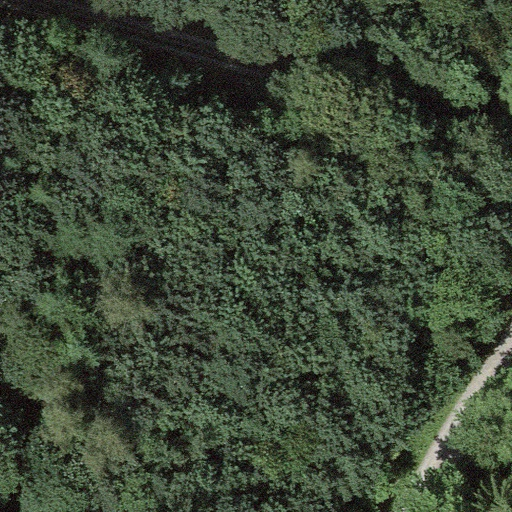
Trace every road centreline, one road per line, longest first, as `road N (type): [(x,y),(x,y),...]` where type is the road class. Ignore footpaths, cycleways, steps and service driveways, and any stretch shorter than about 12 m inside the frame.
road 1 (track): [(511,139),(20,0)]
road 2 (track): [(416,511),(511,339)]
